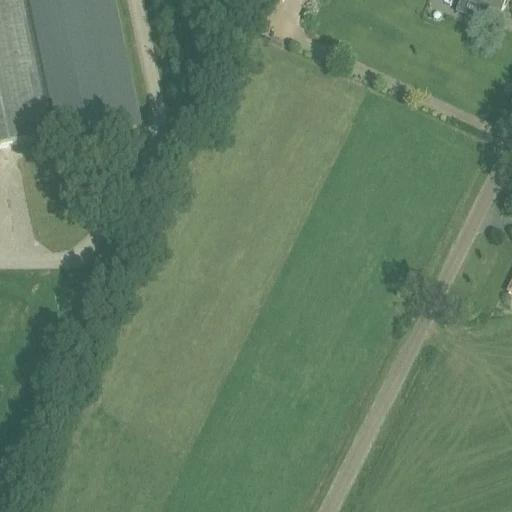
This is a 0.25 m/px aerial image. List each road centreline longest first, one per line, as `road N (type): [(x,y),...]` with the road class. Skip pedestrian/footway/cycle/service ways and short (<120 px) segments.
road 1 (unclassified): [(326,511),(511,142)]
road 2 (unknown): [(40,234),(102,218),(148,153),(158,65),(145,0)]
